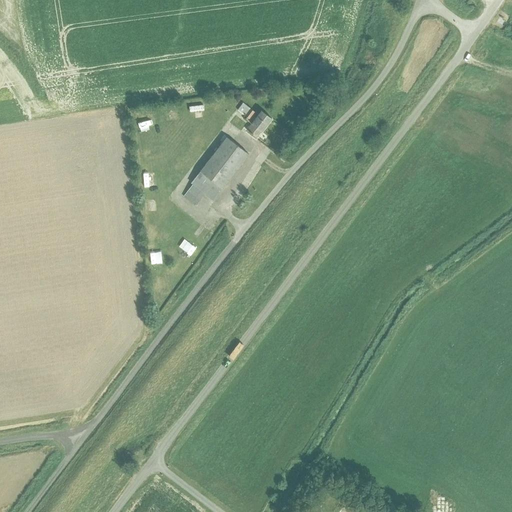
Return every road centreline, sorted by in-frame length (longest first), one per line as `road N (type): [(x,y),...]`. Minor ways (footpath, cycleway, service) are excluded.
road 1 (unclassified): [(116,511),(476,32)]
road 2 (track): [(25,511),(243,227),(365,97),(399,46)]
